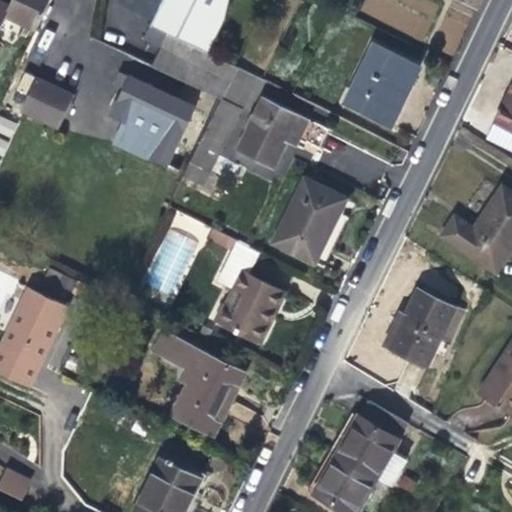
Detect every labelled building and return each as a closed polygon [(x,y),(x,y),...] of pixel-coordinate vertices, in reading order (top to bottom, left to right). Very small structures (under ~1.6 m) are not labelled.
[(0,0),(0,31),(8,14),(12,6),(0,0)] [(14,0),(12,6),(8,14),(38,28),(51,0),(14,0)] [(146,41),(231,86),(241,68),(234,65),(210,53),(153,25),(164,0),(133,0),(124,20),(150,33),(146,41)] [(164,0),(153,25),(210,53),(224,22),(229,0),(164,0)] [(458,0),(478,10),(482,0),(458,0)] [(373,43),(345,101),(394,125),(412,89),(422,68),(373,43)] [(264,79),(241,68),(231,86),(224,101),(193,163),(212,173),(244,110),(250,113),(267,81),(264,79)] [(130,79),(122,75),(117,86),(125,90),(111,119),(131,128),(138,113),(166,126),(150,160),(168,168),(177,149),(178,150),(197,111),(130,79)] [(62,130),(78,96),(58,87),(38,77),(22,111),(62,130)] [(511,89),(509,96),(494,126),(511,134),(511,89)] [(264,99),(240,148),(276,166),(289,140),(297,144),(300,138),(308,122),(264,99)] [(0,132),(12,137),(17,123),(0,116),(0,132)] [(0,155),(2,157),(9,141),(0,137),(0,155)] [(347,200),(307,180),(276,240),(275,242),(315,262),(316,260),(333,228),(347,200)] [(457,215),(443,235),(497,272),(511,249),(511,190),(504,185),(475,228),(457,215)] [(225,247),(231,236),(213,227),(207,239),(225,247)] [(250,245),(238,240),(217,283),(233,291),(217,323),(261,345),(273,321),(287,292),(250,274),(262,251),(250,245)] [(31,284),(0,350),(0,367),(36,385),(49,357),(74,304),(31,284)] [(418,290),(407,313),(397,333),(390,348),(429,366),(457,309),(418,290)] [(382,344),(390,348),(397,333),(407,313),(399,310),(382,344)] [(167,331),(156,353),(185,368),(179,380),(186,384),(171,416),(213,437),(230,402),(245,371),(167,331)] [(511,418),(511,343),(497,367),(478,396),(511,418)] [(354,427),(338,454),(378,478),(409,425),(368,402),(354,427)] [(344,511),(358,511),(378,478),(338,454),(327,472),(315,494),(344,511)] [(163,458),(136,511),(183,511),(187,505),(201,476),(163,458)] [(34,478),(8,466),(0,484),(0,488),(23,498),(34,478)]
